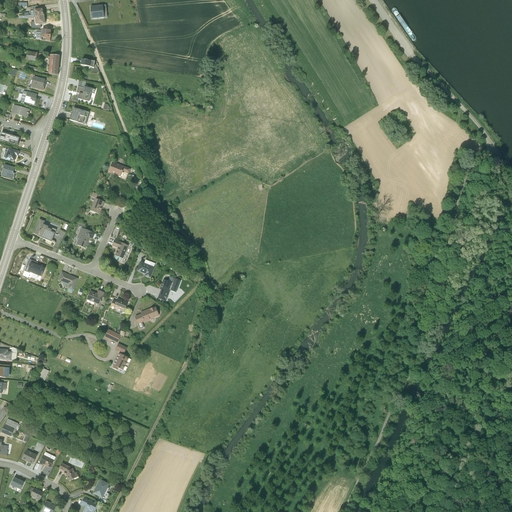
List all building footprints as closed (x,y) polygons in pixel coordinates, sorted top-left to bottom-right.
[(106,4),(90,6),(91,18),(104,17),(104,16),(107,16),(106,4)] [(34,17),(44,16),(43,10),(42,11),(42,8),(38,9),(33,10),(34,17)] [(34,17),(35,24),(44,23),(44,21),(44,16),(34,17)] [(40,37),(40,30),(33,30),(32,37),(34,37),(34,39),(41,40),(41,37),(40,37)] [(26,60),(37,62),(38,55),(27,53),(26,60)] [(48,74),(57,75),(60,56),(50,55),(48,74)] [(94,60),(81,58),(80,65),(89,67),(89,70),(97,71),(96,67),(93,66),(94,60)] [(30,87),(43,91),(45,84),(44,84),(45,80),(34,77),(30,87)] [(80,94),(78,99),(88,101),(91,90),(78,86),(76,93),(80,94)] [(27,92),(24,103),(35,106),(37,99),(36,99),(37,95),(27,92)] [(11,113),(27,118),(30,111),(14,106),(11,113)] [(89,113),(73,108),(70,120),(82,124),(84,117),(87,118),(89,113)] [(0,138),(0,140),(9,143),(10,140),(18,143),(19,138),(2,133),(0,138)] [(5,160),(14,162),(16,156),(18,157),(19,152),(8,149),(5,160)] [(128,174),(130,169),(112,162),(108,172),(120,177),(122,171),(128,174)] [(4,165),(1,176),(13,179),(14,174),(12,173),(14,168),(4,165)] [(104,202),(95,199),(90,211),(99,215),(104,202)] [(44,222),(39,220),(33,232),(32,234),(43,238),(51,242),(56,230),(43,225),(44,222)] [(79,239),(76,245),(86,249),(89,239),(92,240),(94,233),(81,228),(77,238),(79,239)] [(114,256),(122,259),(128,246),(114,240),(112,246),(117,248),(114,256)] [(25,272),(28,273),(40,278),(43,269),(40,268),(40,267),(38,266),(39,263),(32,261),(31,264),(28,263),(25,272)] [(155,264),(145,261),(144,263),(140,262),(136,271),(145,274),(145,276),(150,278),(155,264)] [(78,279),(61,272),(58,281),(69,285),(68,288),(73,290),(78,279)] [(173,284),(163,280),(159,290),(161,290),(159,295),(167,298),(170,291),(176,293),(180,281),(174,279),(173,284)] [(98,307),(102,300),(103,300),(106,295),(104,294),(104,293),(98,291),(97,293),(90,291),(86,300),(94,303),(93,305),(98,307)] [(124,311),(127,303),(118,299),(116,302),(113,300),(110,307),(114,309),(114,307),(124,311)] [(149,320),(159,317),(155,307),(140,313),(140,314),(134,317),(137,325),(149,320)] [(120,337),(108,331),(105,337),(117,343),(120,337)] [(127,348),(118,344),(116,350),(124,354),(127,348)] [(0,349),(0,359),(11,361),(12,352),(8,352),(8,350),(0,349)] [(113,366),(123,371),(129,359),(119,354),(113,366)] [(10,366),(0,365),(0,376),(8,378),(10,366)] [(45,380),(50,370),(44,367),(39,377),(45,380)] [(7,420),(0,432),(11,437),(14,429),(15,430),(18,424),(7,420)] [(2,440),(0,439),(0,454),(7,456),(8,451),(7,451),(8,446),(1,445),(2,440)] [(37,456),(26,450),(21,459),(32,465),(37,456)] [(54,461),(43,455),(39,464),(42,466),(43,465),(50,469),(54,461)] [(65,472),(64,473),(64,474),(65,475),(66,475),(68,481),(78,477),(76,472),(75,473),(72,468),(71,469),(70,467),(62,463),(59,470),(65,472)] [(10,484),(20,489),(24,482),(14,477),(10,484)] [(102,498),(109,484),(99,479),(92,493),(102,498)] [(43,493),(34,488),(30,496),(40,501),(43,493)] [(89,501),(83,498),(80,506),(85,508),(83,511),(87,511),(93,511),(97,505),(92,502),(92,501),(89,500),(89,501)] [(52,504),(46,501),(41,510),(44,511),(53,511),(56,507),(51,504),(52,504)]
